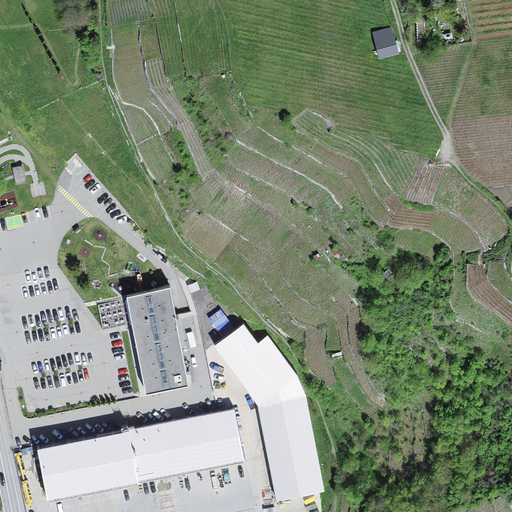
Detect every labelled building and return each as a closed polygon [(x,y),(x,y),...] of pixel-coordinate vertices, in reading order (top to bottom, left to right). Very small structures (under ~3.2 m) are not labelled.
[(373,43),(378,58),(397,52),(390,30),(376,35),(378,42),(373,43)] [(12,168),(16,185),(26,183),(22,166),(12,168)] [(388,279),(393,275),(389,270),(384,274),(388,279)] [(126,300),(98,305),(103,329),(129,325),(141,390),(185,383),(168,287),(125,294),(126,300)] [(307,395),(258,404),(275,498),(324,489),(307,395)] [(233,408),(35,447),(46,498),(243,459),(233,408)]
